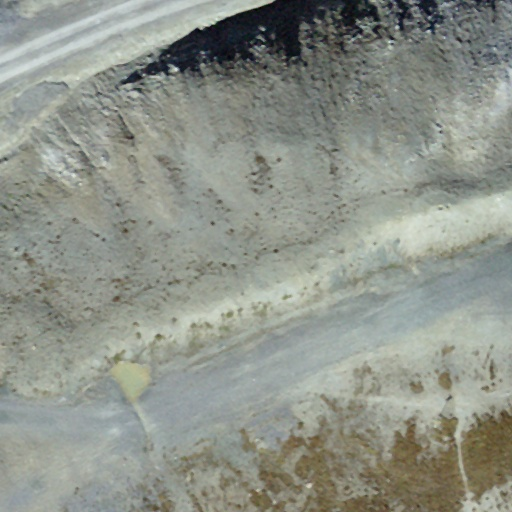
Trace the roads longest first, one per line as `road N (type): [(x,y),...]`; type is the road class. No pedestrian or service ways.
road 1 (track): [(0,63),(144,0)]
road 2 (track): [(0,407),(154,425)]
